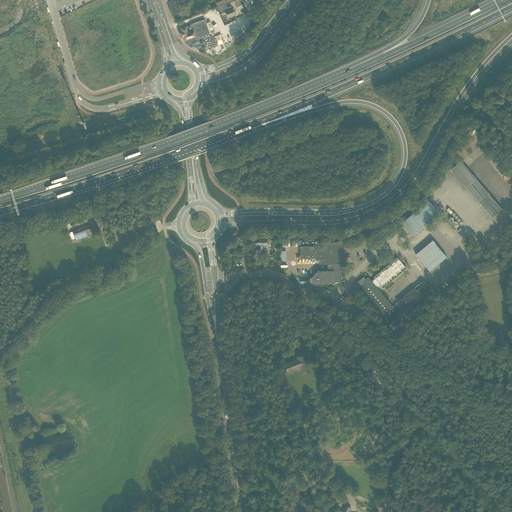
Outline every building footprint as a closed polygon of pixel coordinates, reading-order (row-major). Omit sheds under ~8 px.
[(171,0),(168,2),(177,20),(183,17),(174,0),(171,0)] [(227,8),(226,4),(217,7),(219,12),(224,10),(227,18),(235,15),(231,6),(227,8)] [(190,26),(186,27),(181,28),(182,32),(179,33),(181,38),(183,37),(184,40),(195,37),(196,39),(210,34),(205,19),(191,24),(191,25),(189,25),(190,26)] [(461,161),(451,170),(453,172),(466,187),(467,187),(476,179),(466,168),(461,161)] [(476,179),(467,187),(492,217),(502,209),(476,179)] [(88,226),(72,231),(74,237),(76,241),(88,236),(87,232),(88,232),(93,230),(91,225),(88,226)] [(252,259),(258,258),(258,250),(260,250),(260,246),(266,245),(266,239),(254,239),(254,246),(256,246),(256,250),(252,250),(252,259)] [(419,257),(434,275),(453,259),(438,241),(419,257)] [(327,271),(318,271),(311,278),(311,285),(334,285),(334,282),(342,282),(341,242),(327,243),(327,246),(300,247),(300,258),(316,258),(316,260),(319,263),(321,263),(321,264),(327,264),(327,271)] [(384,315),(394,306),(378,287),(381,285),(384,288),(392,282),(395,285),(410,273),(407,269),(408,268),(399,257),(372,279),(369,276),(367,279),(365,276),(358,282),(361,286),(384,315)] [(394,308),(383,317),(386,320),(389,323),(391,323),(394,320),(404,312),(407,315),(433,293),(430,290),(430,289),(432,288),(429,284),(427,285),(426,284),(423,281),(411,292),(409,293),(399,301),(397,303),(396,304),(396,305),(396,306),(394,308)] [(444,290),(441,286),(435,291),(438,294),(444,290)] [(302,372),(304,371),(308,369),(303,356),(297,358),(298,359),(284,364),(286,369),(285,369),(286,370),(287,373),(297,369),(296,367),(300,365),(302,372)]
